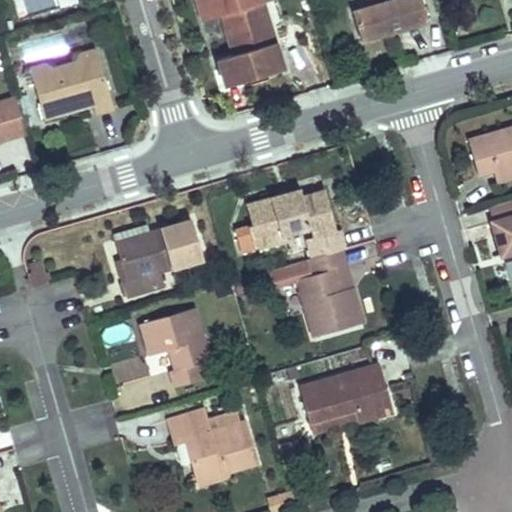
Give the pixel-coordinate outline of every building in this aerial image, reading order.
[(199,0),(205,19),(223,13),(228,12),(231,22),(227,24),(235,52),(219,58),(228,85),(285,68),(263,0),(199,0)] [(423,0),(391,0),(355,11),(364,40),(430,20),(423,0)] [(228,12),(223,13),(227,24),(231,22),(228,12)] [(23,60),(66,54),(63,32),(20,38),(23,60)] [(47,66),(32,70),(46,119),(81,109),(80,105),(83,100),(86,102),(93,100),(98,114),(116,108),(99,50),(83,55),(76,67),(60,72),(47,66)] [(0,141),(29,133),(18,98),(0,103),(0,141)] [(511,126),(463,141),(473,176),(488,171),(490,176),(511,169),(511,126)] [(311,262),(328,257),(337,255),(344,253),(339,234),(334,235),(322,194),(299,200),(297,193),(244,209),(250,230),(245,231),(252,255),(282,247),(280,243),(308,235),(311,244),(306,246),(311,262)] [(511,218),(486,225),(497,259),(510,255),(511,262),(511,218)] [(145,242),(110,252),(120,284),(117,286),(120,301),(159,289),(156,276),(197,264),(186,225),(145,237),(145,242)] [(348,290),(337,255),(328,257),(339,293),(348,290)] [(311,262),(257,277),(262,293),(294,283),(311,340),(359,326),(348,290),(339,293),(328,257),(311,262)] [(45,260),(27,266),(34,287),(52,282),(45,260)] [(188,312),(136,326),(146,358),(165,353),(171,372),(167,373),(172,389),(197,382),(192,367),(204,364),(188,312)] [(104,326),(106,343),(132,340),(130,323),(104,326)] [(376,368),(297,391),(308,427),(352,414),(356,426),(390,415),(376,368)] [(180,445),(190,480),(218,472),(219,476),(251,466),(239,424),(205,434),(198,412),(163,422),(171,447),(180,445)] [(218,472),(190,480),(193,490),(221,481),(219,476),(218,472)] [(267,495),(271,511),(295,505),(291,489),(267,495)]
